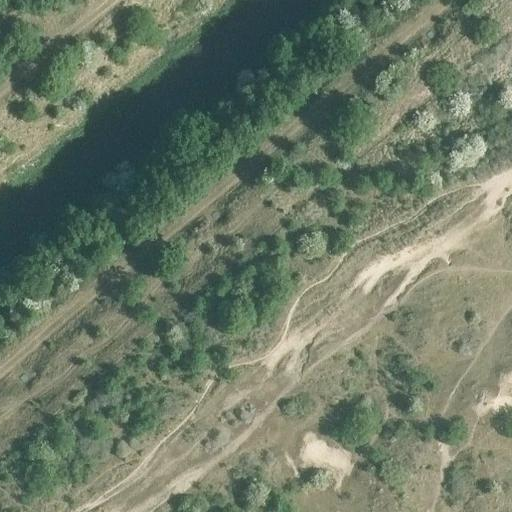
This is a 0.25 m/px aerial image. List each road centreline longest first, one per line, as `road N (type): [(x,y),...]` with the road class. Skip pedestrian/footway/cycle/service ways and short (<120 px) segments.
road 1 (track): [(0,378),(455,0)]
road 2 (unknown): [(511,162),(357,241),(292,306),(263,357),(236,364),(214,382),(143,465),(84,511)]
road 3 (track): [(114,0),(0,88)]
